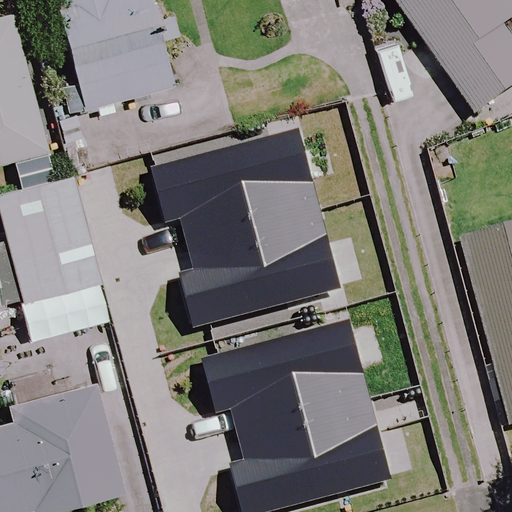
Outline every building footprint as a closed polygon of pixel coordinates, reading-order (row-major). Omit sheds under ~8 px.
[(165,0),(60,0),(85,114),(189,88),(165,0)] [(511,16),(503,0),(389,0),(475,119),(511,96),(511,16)] [(6,15),(0,16),(0,166),(44,154),(6,15)] [(63,182),(0,200),(0,248),(18,307),(94,284),(63,182)] [(511,231),(457,246),(503,430),(511,427),(511,231)] [(168,359),(161,312),(117,318),(124,366),(168,359)] [(338,407),(349,404),(337,356),(299,365),(287,314),(196,336),(215,413),(133,433),(148,497),(220,479),(221,484),(349,452),(338,407)] [(0,424),(0,511),(76,511),(117,501),(86,384),(3,406),(7,423),(0,424)]
